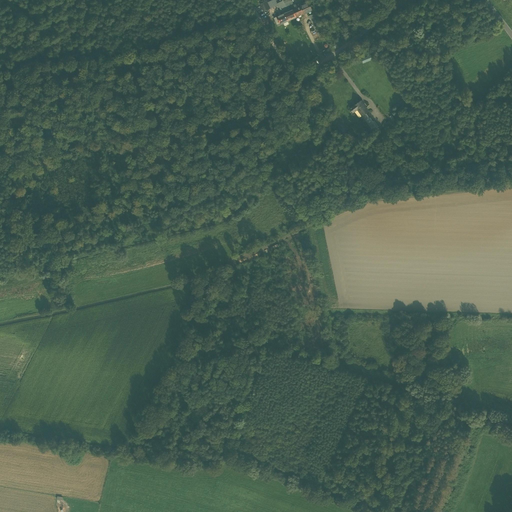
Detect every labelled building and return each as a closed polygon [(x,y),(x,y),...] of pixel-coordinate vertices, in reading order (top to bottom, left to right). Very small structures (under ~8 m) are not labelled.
[(282,12),(283,14),(284,14),(288,12),(287,9),(282,0),(274,0),(270,2),(272,7),(278,4),(278,6),(279,6),(281,9),(282,12)] [(282,0),(287,9),(289,8),(288,6),(292,4),(292,3),(293,2),(292,0),(291,1),(290,0),(282,0)] [(260,4),(264,11),(270,8),(267,1),(260,4)] [(308,3),(302,5),(306,13),(312,10),(308,3)] [(295,9),(293,10),(296,17),(304,14),(300,6),(295,9)] [(288,12),(284,14),(287,21),(292,19),(288,12)] [(309,16),(314,27),(320,24),(314,13),(309,16)] [(280,25),(287,21),(284,14),(283,14),(276,17),(280,25)] [(316,29),(320,37),(325,34),(320,24),(314,27),(316,29)] [(361,101),(354,105),(357,109),(362,116),(366,113),(368,111),(361,101)] [(369,125),(373,131),(378,127),(375,121),(373,122),(369,125)]
